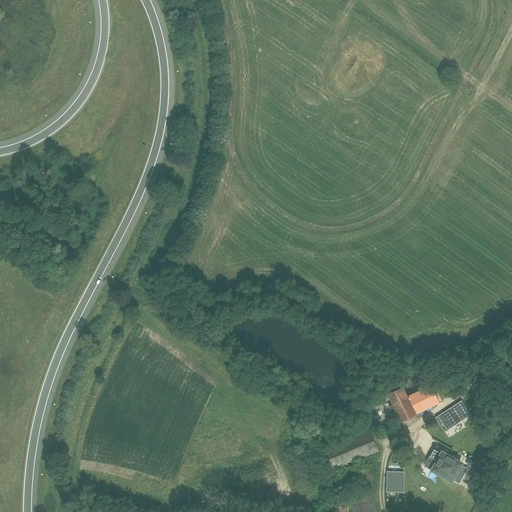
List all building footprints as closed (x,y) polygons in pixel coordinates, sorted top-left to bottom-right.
[(396,414),(401,423),(417,415),(416,414),(439,403),(431,385),(408,396),(403,387),(387,395),(388,396),(362,409),(371,427),(396,414)] [(445,432),(469,417),(460,403),(436,419),(445,432)] [(333,470),(379,451),(370,429),(324,449),(333,470)] [(451,481),(461,464),(442,453),(432,470),(451,481)] [(356,480),(370,488),(377,476),(367,469),(365,471),(362,470),(356,480)] [(397,472),(387,472),(386,492),(396,492),(397,472)] [(375,511),(371,492),(336,501),(339,511),(375,511)]
